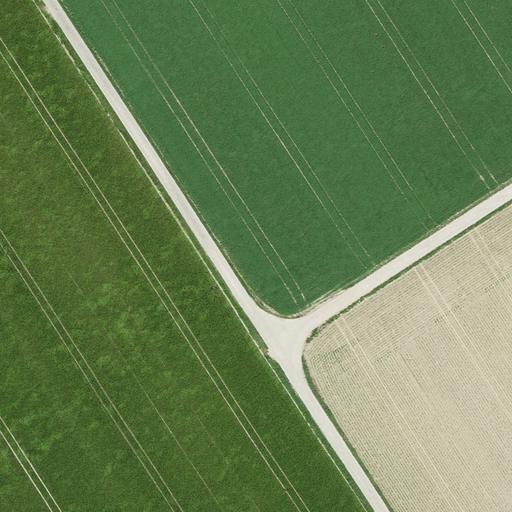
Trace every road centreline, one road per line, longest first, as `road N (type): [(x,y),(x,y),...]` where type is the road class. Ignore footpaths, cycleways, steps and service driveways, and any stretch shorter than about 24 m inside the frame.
road 1 (track): [(48,0),(384,511)]
road 2 (track): [(273,342),(511,189)]
